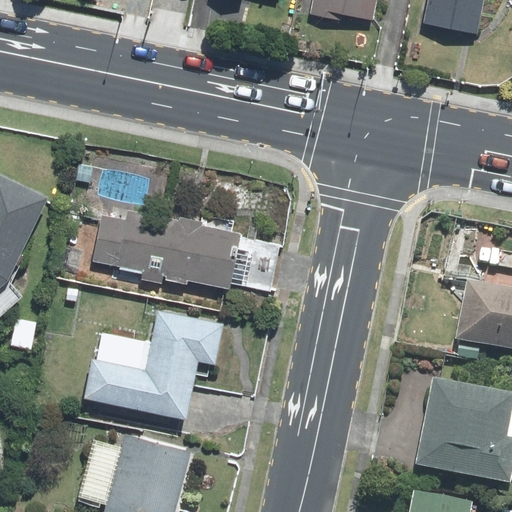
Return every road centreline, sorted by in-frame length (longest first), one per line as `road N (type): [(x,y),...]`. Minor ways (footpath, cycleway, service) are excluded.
road 1 (secondary): [(0,53),(384,132)]
road 2 (tertiary): [(299,511),(384,132)]
road 3 (secondary): [(384,132),(511,156)]
